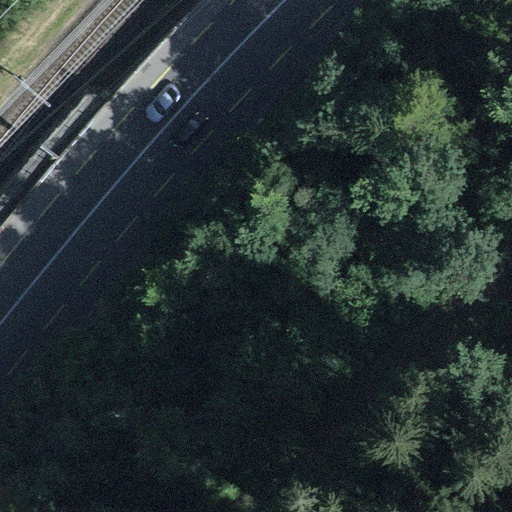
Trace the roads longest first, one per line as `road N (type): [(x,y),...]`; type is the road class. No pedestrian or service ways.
road 1 (primary): [(283,0),(211,70),(0,325)]
road 2 (track): [(236,511),(511,270)]
